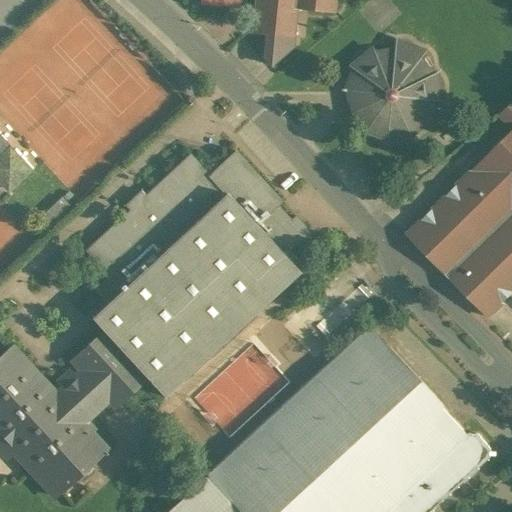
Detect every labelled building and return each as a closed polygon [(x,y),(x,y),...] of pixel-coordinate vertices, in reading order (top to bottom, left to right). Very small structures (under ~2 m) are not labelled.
[(259,0),(259,12),(255,12),(253,32),(260,32),(262,35),(265,33),(267,33),(266,39),(259,45),(265,52),(264,58),(270,65),(293,46),(295,16),(291,16),(292,7),(320,9),(322,12),(324,10),(334,11),(334,0),(259,0)] [(375,48),(353,66),(356,68),(347,91),(355,92),(357,101),(358,109),(354,111),(368,128),(367,130),(390,138),(412,135),(432,119),(423,113),(429,99),(440,100),(443,100),(439,72),(434,74),(421,59),(427,51),(398,40),(397,49),(377,52),(375,48)] [(423,113),(432,119),(440,100),(429,99),(423,113)] [(511,105),(499,116),(511,127),(511,105)] [(511,131),(472,171),(511,211),(511,131)] [(0,134),(0,153),(9,145),(0,134)] [(32,170),(9,145),(0,153),(0,184),(7,193),(32,170)] [(209,175),(190,154),(145,195),(141,191),(133,198),(125,205),(129,209),(86,250),(110,276),(93,291),(102,299),(107,303),(91,317),(93,319),(93,318),(97,323),(104,330),(147,377),(148,379),(149,380),(163,395),(164,396),(299,272),(298,271),(304,266),(289,251),(310,232),(295,216),(290,220),(277,205),(282,201),(235,151),(209,175)] [(511,211),(472,171),(457,186),(457,185),(456,187),(449,194),(448,194),(447,195),(433,210),(433,209),(423,219),(407,235),(415,243),(416,245),(417,244),(424,251),(423,252),(425,253),(430,258),(431,259),(438,266),(438,267),(439,268),(440,268),(446,274),(445,274),(447,275),(449,277),(448,277),(449,278),(450,278),(456,284),(457,286),(457,285),(464,293),(465,294),(466,294),(479,307),(482,310),(493,299),(499,305),(503,302),(504,302),(505,301),(504,300),(511,293),(511,211)] [(61,197),(32,224),(40,232),(69,205),(61,197)] [(323,368),(165,511),(380,511),(467,434),(367,326),(323,368)] [(104,330),(72,359),(82,370),(76,376),(69,369),(62,375),(56,381),(63,388),(56,394),(55,394),(49,388),(50,388),(47,385),(46,386),(40,380),(42,379),(39,376),(38,377),(32,371),(33,370),(31,367),(30,368),(24,362),(25,361),(23,359),(22,359),(11,347),(0,356),(0,436),(4,441),(3,442),(6,444),(7,443),(13,449),(12,450),(14,453),(15,452),(21,458),(20,459),(22,462),(23,461),(29,467),(28,468),(30,471),(31,470),(55,496),(61,491),(105,450),(90,433),(94,429),(85,419),(108,398),(115,406),(120,401),(147,377),(104,330)] [(467,434),(380,511),(431,511),(490,458),(490,456),(496,456),(496,451),(491,451),(491,449),(478,434),(469,433),(467,434)] [(0,453),(6,460),(14,453),(12,450),(13,449),(7,443),(6,444),(3,442),(4,441),(0,436),(0,453)]
